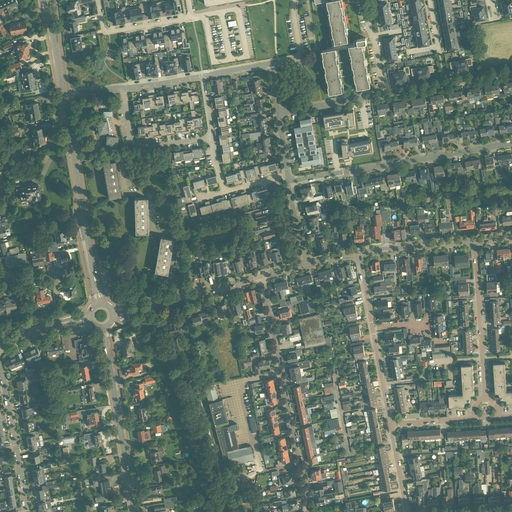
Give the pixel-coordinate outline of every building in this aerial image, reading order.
[(15,0),(8,0),(0,4),(0,11),(4,10),(6,14),(12,11),(10,8),(18,4),(15,0)] [(80,13),(78,4),(87,2),(86,0),(70,0),(71,2),(70,2),(71,5),(66,6),(67,11),(68,11),(68,13),(73,12),(74,14),(80,13)] [(172,12),(169,0),(164,1),(161,1),(162,8),(161,8),(162,8),(165,7),(165,8),(166,14),(171,13),(172,12)] [(170,0),(169,0),(172,12),(171,13),(178,12),(177,6),(176,5),(179,4),(179,5),(180,5),(178,0),(170,0)] [(314,0),(315,3),(316,3),(325,2),(324,1),(326,0),(334,44),(334,46),(327,47),(328,50),(322,51),(322,50),(322,51),(329,94),(344,91),(343,91),(336,48),(349,46),(357,88),(356,89),(370,86),(363,44),(367,43),(366,38),(357,39),(357,42),(350,43),(342,0),(314,0)] [(381,0),(382,3),(377,4),(379,9),(389,7),(387,0),(381,0)] [(511,0),(506,0),(507,1),(501,2),(502,6),(503,8),(511,6),(511,0)] [(162,8),(161,1),(157,2),(158,2),(152,3),(154,16),(160,15),(159,9),(159,8),(161,8),(162,8)] [(143,5),(143,4),(143,3),(139,3),(140,6),(134,7),(136,19),(142,18),(141,13),(141,11),(144,11),(143,5)] [(154,16),(152,3),(146,4),(143,4),(143,5),(144,11),(147,10),(147,12),(148,17),(154,16)] [(476,5),(470,6),(470,10),(471,10),(471,11),(472,15),(473,15),(484,13),(483,7),(477,8),(476,5)] [(503,11),(503,15),(509,14),(510,18),(511,17),(511,6),(503,8),(503,11)] [(125,8),(125,7),(122,7),(122,9),(116,10),(119,22),(124,21),(123,16),(123,15),(126,14),(125,8)] [(136,19),(134,7),(128,8),(128,7),(125,8),(126,14),(126,15),(127,14),(126,14),(129,13),(130,15),(130,20),(136,19)] [(119,22),(116,10),(111,11),(111,10),(107,11),(109,18),(109,17),(112,17),(112,18),(113,23),(119,22)] [(474,21),(472,21),(473,26),(480,24),(479,20),(486,19),(485,13),(484,13),(473,15),(473,16),(474,21)] [(304,16),(308,38),(313,37),(309,15),(304,16)] [(451,16),(442,18),(443,23),(455,21),(454,15),(451,16)] [(78,25),(78,23),(85,21),(84,17),(71,19),(72,22),(69,22),(70,32),(78,31),(77,26),(78,25)] [(10,26),(11,30),(11,34),(26,31),(24,22),(9,25),(10,26)] [(180,28),(175,29),(177,40),(177,42),(182,42),(183,47),(187,46),(185,32),(181,32),(180,28)] [(177,40),(175,29),(170,30),(170,34),(167,35),(169,47),(169,50),(174,49),(172,41),(177,40)] [(169,47),(167,35),(163,36),(162,31),(157,32),(159,43),(159,45),(164,44),(165,48),(169,47)] [(159,43),(157,32),(152,33),(153,37),(149,38),(151,50),(155,50),(154,44),(159,43)] [(72,35),(73,38),(71,38),(73,50),(82,49),(80,37),(77,37),(76,35),(72,35)] [(151,50),(149,38),(145,39),(144,35),(139,36),(141,46),(141,49),(146,48),(148,54),(152,53),(151,50)] [(141,46),(139,36),(134,37),(135,41),(131,41),(133,54),(137,53),(136,47),(141,46)] [(133,54),(131,41),(128,42),(127,38),(121,39),(123,48),(124,51),(124,52),(129,51),(129,54),(133,54)] [(18,52),(28,50),(28,47),(29,46),(28,43),(27,43),(27,40),(23,41),(23,44),(17,45),(17,49),(14,49),(14,50),(12,51),(12,53),(18,52)] [(447,44),(446,44),(447,50),(454,49),(454,52),(461,51),(460,45),(459,45),(459,42),(447,44)] [(28,50),(18,52),(19,59),(26,57),(26,60),(30,59),(30,57),(31,56),(31,55),(30,53),(29,52),(28,50)] [(387,55),(388,61),(394,60),(395,63),(401,61),(400,58),(398,59),(397,53),(396,53),(387,55)] [(189,62),(188,56),(182,57),(181,54),(178,55),(180,64),(183,63),(184,70),(191,68),(190,65),(190,62),(189,62)] [(160,68),(157,56),(154,57),(155,62),(150,63),(152,74),(151,74),(152,75),(158,74),(156,68),(159,67),(159,68),(160,68)] [(169,60),(169,58),(163,59),(162,59),(159,60),(161,66),(164,65),(165,72),(170,71),(171,71),(169,60)] [(179,64),(177,58),(174,58),(169,60),(171,71),(170,71),(171,72),(177,71),(175,64),(178,64),(179,64)] [(471,58),(460,60),(462,72),(465,72),(469,72),(468,66),(472,65),(471,58)] [(454,61),(450,62),(451,69),(455,68),(456,74),(460,73),(462,72),(460,60),(454,61)] [(150,63),(150,62),(144,63),(143,62),(140,63),(142,70),(142,69),(145,69),(146,75),(151,74),(152,74),(150,63)] [(140,70),(139,63),(136,64),(130,65),(131,71),(130,71),(131,74),(132,78),(138,76),(137,70),(140,69),(140,70)] [(422,68),(424,79),(427,79),(430,78),(429,73),(434,72),(433,65),(428,66),(428,67),(427,67),(422,68)] [(403,69),(398,70),(398,71),(399,71),(401,83),(407,81),(406,75),(410,74),(409,70),(409,67),(404,67),(404,69),(403,69)] [(413,68),(411,69),(412,76),(417,75),(418,81),(421,80),(421,79),(424,79),(422,68),(422,67),(413,68)] [(18,70),(5,74),(6,78),(19,74),(22,73),(23,77),(24,77),(24,80),(24,81),(33,79),(35,79),(34,71),(26,73),(26,70),(22,71),(21,68),(18,70)] [(393,71),(390,72),(391,78),(394,78),(395,84),(401,83),(399,71),(398,71),(393,72),(393,71)] [(249,81),(250,82),(253,82),(254,87),(261,86),(260,79),(257,79),(256,76),(241,78),(242,82),(249,81)] [(24,80),(22,81),(18,82),(20,93),(32,91),(31,87),(35,87),(33,79),(24,81),(24,80)] [(219,79),(210,81),(211,85),(213,85),(215,93),(223,92),(223,89),(222,89),(222,88),(221,88),(219,79)] [(251,94),(244,95),(244,98),(246,98),(252,97),(256,97),(255,94),(262,93),(261,86),(254,87),(250,87),(251,94)] [(486,96),(484,97),(485,102),(487,102),(487,99),(493,98),(492,93),(491,86),(485,87),(486,96)] [(479,88),(473,89),(474,96),(475,101),(477,101),(477,99),(481,98),(482,103),(485,102),(484,97),(481,97),(479,88)] [(181,90),(177,91),(179,104),(183,104),(183,102),(189,101),(188,91),(187,91),(181,92),(181,90)] [(191,90),(187,90),(187,91),(188,91),(189,101),(190,109),(194,109),(193,101),(199,100),(197,91),(192,92),(191,90)] [(174,93),(167,94),(169,104),(175,103),(175,105),(179,104),(177,91),(173,91),(174,93)] [(461,91),(454,92),(456,100),(457,104),(463,103),(463,106),(466,105),(465,100),(463,100),(461,91)] [(156,94),(152,95),(154,108),(158,108),(158,106),(164,105),(163,95),(156,96),(156,94)] [(148,97),(142,98),(144,108),(150,107),(150,109),(154,108),(152,95),(148,95),(148,97)] [(436,95),(430,96),(431,104),(435,103),(435,106),(438,105),(438,103),(436,95)] [(138,100),(133,101),(134,110),(140,110),(141,117),(145,117),(144,108),(142,98),(142,97),(138,98),(138,100)] [(222,97),(214,98),(215,108),(217,107),(225,106),(224,100),(223,100),(222,97)] [(425,97),(418,98),(419,106),(420,110),(421,115),(424,114),(423,108),(427,108),(425,97)] [(252,104),(246,105),(247,108),(251,107),(264,105),(263,103),(265,102),(264,99),(263,99),(263,98),(253,100),(254,101),(253,102),(253,103),(252,104)] [(407,101),(400,102),(402,115),(406,114),(405,108),(408,108),(408,107),(407,101)] [(400,102),(393,103),(395,113),(398,113),(398,115),(402,115),(400,102)] [(37,103),(25,105),(26,108),(28,108),(29,112),(39,110),(37,103)] [(388,104),(377,106),(379,116),(387,114),(386,111),(389,111),(388,104)] [(218,110),(216,110),(217,117),(225,115),(225,116),(226,115),(225,109),(227,109),(227,106),(225,106),(217,107),(218,110)] [(39,110),(29,112),(29,115),(30,115),(31,119),(40,118),(39,110)] [(194,110),(190,111),(192,119),(194,130),(193,130),(194,131),(198,130),(197,128),(203,127),(201,117),(196,117),(194,110)] [(324,116),(323,116),(325,127),(346,123),(345,120),(348,120),(349,130),(355,130),(354,110),(347,112),(324,116)] [(104,119),(96,121),(96,125),(96,127),(112,124),(112,121),(111,115),(112,115),(112,111),(104,111),(104,118),(104,119)] [(225,115),(217,117),(218,126),(220,126),(228,124),(227,118),(225,118),(225,116),(225,115)] [(266,118),(259,119),(259,116),(257,116),(250,117),(251,120),(253,120),(254,126),(257,126),(260,126),(267,125),(266,118)] [(142,126),(137,127),(139,137),(144,136),(144,139),(148,138),(148,137),(146,126),(147,126),(146,120),(145,118),(141,118),(142,126)] [(186,118),(183,119),(185,133),(189,133),(188,131),(193,130),(194,130),(192,119),(187,120),(186,118)] [(301,126),(294,127),(299,156),(301,156),(301,157),(303,165),(310,164),(313,163),(321,162),(319,152),(317,152),(316,148),(311,119),(311,118),(300,120),(301,126)] [(179,121),(174,122),(174,123),(175,133),(176,133),(181,132),(181,134),(185,133),(183,119),(179,119),(179,121)] [(503,125),(499,125),(500,133),(507,131),(505,120),(502,120),(503,125)] [(486,125),(487,128),(488,135),(495,134),(493,126),(490,127),(490,126),(490,125),(489,121),(486,122),(486,125)] [(159,122),(155,123),(158,138),(161,137),(161,135),(166,134),(165,124),(164,124),(159,124),(159,122)] [(168,122),(164,123),(164,124),(165,124),(166,134),(167,137),(171,137),(170,135),(176,134),(176,133),(175,133),(174,123),(169,124),(168,122)] [(147,126),(146,126),(148,137),(153,136),(154,138),(158,138),(155,123),(151,124),(152,126),(147,126)] [(112,124),(96,127),(97,129),(98,133),(108,132),(109,136),(107,136),(106,147),(117,148),(118,137),(115,137),(114,132),(113,128),(112,124)] [(221,128),(219,129),(220,135),(226,134),(229,134),(228,127),(227,127),(226,125),(228,125),(228,124),(220,126),(221,128)] [(469,124),(467,125),(469,138),(476,137),(474,128),(470,127),(469,124)] [(412,132),(409,133),(411,146),(418,144),(420,144),(417,125),(414,126),(416,135),(413,136),(412,132)] [(426,136),(422,137),(423,143),(430,142),(427,125),(424,125),(426,136)] [(427,125),(430,142),(437,141),(436,134),(433,135),(431,129),(428,129),(427,125)] [(465,132),(461,132),(462,139),(469,138),(467,125),(464,125),(465,132)] [(13,129),(8,130),(10,137),(20,134),(18,127),(13,129)] [(33,134),(32,134),(33,138),(45,136),(45,135),(43,136),(42,128),(33,130),(33,134)] [(450,128),(447,129),(448,131),(450,141),(457,140),(455,133),(451,134),(450,128)] [(487,128),(480,129),(481,136),(488,135),(487,128)] [(445,135),(442,136),(443,143),(450,141),(448,131),(444,131),(445,135)] [(406,136),(402,137),(404,147),(411,146),(409,133),(405,133),(406,136)] [(220,135),(218,135),(220,145),(222,144),(229,143),(228,137),(227,137),(226,134),(220,135)] [(45,136),(33,138),(34,138),(34,141),(33,142),(34,145),(46,143),(45,136)] [(388,140),(381,141),(382,148),(385,147),(385,150),(392,149),(391,142),(390,136),(387,137),(388,140)] [(262,142),(256,143),(257,146),(270,144),(269,137),(262,138),(262,142)] [(348,138),(341,139),(343,158),(350,157),(349,155),(352,155),(352,156),(373,152),(373,151),(371,141),(351,145),(351,149),(349,149),(348,138)] [(398,141),(391,142),(392,149),(399,148),(398,141)] [(222,147),(220,147),(221,153),(229,152),(230,152),(229,146),(232,146),(231,142),(229,143),(222,144),(222,147)] [(198,149),(192,150),(192,151),(193,159),(194,161),(199,160),(199,158),(202,157),(202,158),(203,158),(203,157),(205,157),(204,152),(202,152),(201,150),(198,150),(198,149)] [(22,150),(11,152),(12,158),(23,156),(22,150)] [(189,150),(183,151),(184,159),(184,160),(190,159),(190,158),(193,158),(193,159),(192,151),(189,152),(189,150)] [(174,154),(172,154),(173,163),(175,163),(175,162),(181,161),(181,159),(184,159),(183,151),(183,153),(180,153),(180,151),(174,152),(174,154)] [(229,152),(221,153),(223,163),(232,161),(231,155),(229,155),(229,152)] [(504,155),(497,156),(499,162),(502,162),(503,164),(504,170),(507,170),(504,155)] [(487,169),(494,167),(492,157),(485,158),(487,169)] [(479,159),(472,160),(473,168),(480,167),(479,159)] [(462,167),(463,173),(464,179),(467,179),(466,170),(473,168),(472,160),(465,161),(466,166),(462,167)] [(115,161),(103,163),(104,170),(116,168),(115,161)] [(265,166),(267,176),(272,175),(270,171),(276,169),(275,166),(273,161),(268,163),(268,165),(265,166)] [(458,163),(447,165),(448,171),(458,169),(458,174),(463,173),(462,167),(462,166),(459,166),(458,163)] [(264,164),(257,166),(259,174),(263,173),(264,177),(267,176),(265,166),(264,164)] [(435,172),(431,173),(432,181),(437,180),(436,177),(446,175),(445,171),(444,171),(443,165),(434,167),(435,172)] [(257,166),(250,168),(253,180),(256,179),(255,175),(259,174),(257,166)] [(20,167),(12,169),(14,178),(22,176),(20,167)] [(116,168),(104,170),(105,177),(117,175),(116,168)] [(250,168),(242,170),(245,178),(249,177),(250,180),(253,180),(250,168)] [(421,177),(419,178),(420,184),(423,184),(422,177),(426,176),(426,178),(428,178),(431,194),(432,193),(432,191),(434,191),(432,181),(431,173),(429,173),(428,168),(420,170),(421,177)] [(242,170),(235,172),(236,174),(238,184),(242,183),(241,179),(245,178),(242,170)] [(414,171),(405,172),(407,179),(413,178),(414,183),(416,182),(417,185),(420,184),(419,178),(416,178),(414,171)] [(231,173),(226,174),(228,182),(233,181),(234,185),(238,184),(236,174),(232,175),(231,173)] [(117,175),(105,177),(106,184),(119,182),(117,175)] [(205,177),(203,178),(204,181),(206,180),(207,185),(213,183),(214,187),(218,186),(215,176),(211,177),(211,175),(205,177)] [(382,176),(373,178),(375,185),(375,184),(380,183),(381,190),(384,189),(384,190),(387,189),(385,180),(383,180),(382,176)] [(370,186),(375,185),(373,178),(371,178),(371,177),(369,178),(370,178),(365,179),(365,180),(361,181),(363,188),(358,189),(359,196),(364,195),(363,194),(367,194),(368,194),(371,194),(370,186)] [(199,178),(193,180),(195,188),(200,187),(201,190),(206,189),(203,179),(199,180),(199,178)] [(119,182),(106,184),(108,191),(120,189),(119,182)] [(344,186),(345,188),(347,199),(348,199),(351,195),(351,194),(357,193),(356,186),(353,186),(352,182),(346,183),(346,186),(344,186)] [(26,187),(16,189),(17,194),(20,194),(21,200),(25,199),(25,197),(28,197),(29,200),(33,199),(34,201),(40,200),(39,198),(40,198),(40,197),(41,197),(40,194),(39,194),(38,190),(39,190),(38,184),(33,186),(32,185),(26,186),(26,187)] [(341,194),(342,200),(347,200),(347,199),(345,188),(340,189),(339,184),(335,185),(336,195),(341,194)] [(184,189),(181,189),(184,202),(191,200),(189,195),(191,194),(188,185),(184,187),(184,189)] [(331,185),(324,186),(325,192),(322,193),(324,199),(329,198),(328,196),(332,196),(331,185)] [(260,187),(255,188),(258,198),(259,200),(259,198),(262,197),(263,199),(268,197),(266,189),(261,191),(260,187)] [(254,192),(249,194),(251,202),(259,200),(258,198),(255,188),(253,189),(254,192)] [(313,197),(311,188),(301,190),(303,200),(308,199),(309,202),(318,200),(317,196),(313,197)] [(120,189),(108,191),(109,198),(121,196),(120,189)] [(245,191),(241,192),(242,196),(244,204),(251,202),(249,194),(246,195),(245,191)] [(233,198),(228,199),(231,207),(238,205),(236,198),(235,193),(232,194),(233,198)] [(235,193),(236,198),(238,205),(244,204),(242,196),(236,197),(235,193)] [(224,196),(220,197),(223,207),(224,209),(231,207),(228,199),(225,200),(224,196)] [(218,202),(212,203),(214,212),(220,210),(220,208),(223,207),(220,197),(217,198),(218,202)] [(185,203),(178,205),(179,208),(186,206),(188,214),(191,213),(191,215),(196,214),(194,205),(192,205),(191,200),(184,202),(185,203)] [(203,216),(200,216),(202,224),(207,223),(206,219),(204,219),(203,215),(212,213),(209,201),(205,202),(206,206),(200,207),(203,216)] [(321,212),(318,202),(306,205),(307,211),(310,210),(311,214),(321,212)] [(507,216),(502,216),(503,225),(511,224),(511,225),(511,224),(511,203),(506,204),(507,212),(506,213),(507,216)] [(470,220),(466,220),(467,229),(474,228),(473,220),(472,215),(474,215),(474,211),(475,210),(475,205),(470,206),(470,208),(469,208),(470,220)] [(445,208),(444,208),(446,232),(449,232),(449,233),(453,233),(452,230),(453,230),(452,222),(449,222),(449,218),(445,218),(445,217),(446,217),(445,214),(449,214),(448,208),(445,209),(445,208)] [(314,217),(309,218),(311,225),(319,223),(318,217),(321,216),(322,218),(328,217),(326,211),(321,212),(315,214),(313,214),(314,217)] [(262,214),(255,215),(256,222),(260,221),(261,224),(260,224),(260,225),(259,226),(260,228),(267,226),(266,224),(271,222),(269,215),(262,217),(262,214)] [(374,226),(370,226),(371,238),(380,237),(379,226),(382,225),(381,214),(373,215),(374,226)] [(462,216),(454,217),(455,222),(457,221),(460,221),(460,229),(467,229),(466,220),(462,221),(462,216)] [(489,219),(487,220),(488,223),(487,223),(488,230),(497,229),(496,222),(492,222),(492,221),(493,220),(490,218),(489,219)] [(356,235),(354,235),(355,242),(359,241),(359,242),(364,242),(363,234),(362,232),(363,232),(362,226),(363,226),(363,222),(360,222),(360,226),(357,227),(358,229),(356,230),(356,235)] [(434,222),(425,223),(426,233),(435,232),(434,222)] [(319,223),(311,225),(312,231),(319,230),(319,232),(325,231),(325,228),(321,229),(319,223)] [(419,223),(410,224),(411,234),(420,233),(419,223)] [(343,233),(339,234),(340,243),(347,243),(347,232),(349,232),(348,226),(345,227),(343,229),(343,233)] [(56,242),(52,242),(52,246),(62,244),(61,241),(66,240),(65,237),(66,237),(65,233),(64,230),(64,229),(64,230),(55,231),(54,231),(54,232),(56,241),(56,242)] [(264,229),(255,231),(255,234),(263,232),(264,239),(275,236),(273,229),(265,231),(264,229)] [(392,233),(390,233),(390,239),(399,239),(399,235),(400,235),(399,229),(392,230),(392,233)] [(324,238),(317,240),(320,250),(327,248),(325,240),(328,240),(326,234),(323,235),(324,238)] [(161,237),(160,244),(172,246),(173,239),(161,237)] [(4,242),(0,243),(0,254),(3,253),(4,256),(10,254),(10,251),(7,252),(6,247),(9,246),(8,242),(4,242)] [(160,244),(159,251),(171,253),(172,246),(160,244)] [(256,259),(253,249),(247,251),(248,255),(247,255),(248,259),(245,260),(247,269),(254,267),(252,260),(256,259)] [(273,249),(268,250),(269,256),(272,256),(274,262),(281,260),(280,255),(279,255),(278,251),(274,252),(273,249)] [(159,251),(157,258),(169,260),(171,253),(159,251)] [(41,252),(30,254),(31,258),(32,258),(33,265),(43,264),(43,259),(45,259),(44,253),(41,253),(41,252)] [(52,252),(45,253),(46,261),(53,260),(52,258),(59,256),(59,261),(69,259),(69,258),(70,258),(70,256),(69,256),(68,252),(61,254),(61,252),(52,254),(52,252)] [(265,252),(257,254),(260,265),(268,263),(265,252)] [(19,255),(8,256),(9,267),(20,266),(20,262),(26,262),(25,253),(19,254),(19,255)] [(441,255),(442,265),(442,269),(449,269),(448,255),(441,255)] [(239,261),(231,263),(234,272),(235,273),(238,272),(237,271),(241,270),(240,266),(243,265),(241,257),(238,258),(239,261)] [(414,273),(413,273),(413,275),(419,275),(419,272),(420,272),(420,267),(427,266),(426,261),(425,261),(425,259),(424,258),(422,258),(422,257),(415,258),(416,265),(413,265),(414,273)] [(157,258),(156,265),(168,267),(169,260),(157,258)] [(403,266),(401,266),(402,271),(406,271),(407,281),(413,280),(412,270),(409,270),(409,265),(408,258),(402,259),(403,266)] [(225,261),(219,262),(221,274),(227,273),(225,261)] [(373,265),(371,265),(371,270),(376,270),(376,271),(379,271),(379,270),(379,269),(379,261),(372,262),(373,265)] [(219,262),(213,263),(215,275),(221,274),(219,262)] [(197,264),(193,265),(194,270),(195,270),(196,276),(199,275),(199,277),(202,276),(201,266),(198,266),(197,264)] [(350,264),(344,266),(344,267),(346,274),(346,276),(349,275),(350,279),(353,278),(350,264)] [(156,265),(155,272),(167,274),(168,267),(156,265)] [(340,274),(337,275),(339,282),(344,281),(343,277),(346,276),(346,274),(344,267),(338,268),(340,274)] [(331,269),(325,271),(328,284),(331,283),(330,280),(329,277),(332,276),(334,276),(333,272),(332,272),(331,269)] [(325,271),(318,272),(320,279),(324,278),(325,281),(324,281),(327,289),(329,288),(328,284),(325,271)] [(311,274),(303,277),(306,289),(306,291),(308,299),(312,298),(311,292),(310,292),(307,282),(310,281),(310,282),(313,281),(311,274)] [(487,282),(487,288),(497,287),(497,281),(496,281),(496,274),(487,275),(487,282)] [(303,277),(296,278),(298,285),(299,286),(301,285),(303,292),(306,291),(306,289),(303,277)] [(466,280),(458,281),(459,289),(459,290),(469,289),(468,283),(466,283),(466,280)] [(287,281),(280,282),(284,295),(286,294),(289,293),(288,289),(289,289),(287,281)] [(374,288),(373,288),(374,291),(375,291),(376,295),(385,293),(385,291),(392,290),(392,286),(392,287),(391,281),(380,283),(381,286),(374,287),(374,288)] [(280,282),(274,284),(276,291),(279,290),(280,291),(282,299),(279,300),(281,305),(286,304),(286,302),(285,298),(284,295),(280,282)] [(66,288),(63,288),(64,293),(67,293),(68,297),(77,296),(75,286),(66,288)] [(345,295),(343,295),(344,299),(353,297),(352,294),(356,293),(355,286),(347,288),(347,290),(344,291),(345,295)] [(497,287),(487,288),(487,293),(489,293),(489,296),(497,296),(497,287)] [(254,289),(248,291),(250,297),(251,297),(251,300),(250,301),(251,304),(252,304),(257,302),(256,299),(254,289)] [(469,295),(469,289),(459,290),(459,289),(456,289),(456,295),(453,295),(453,299),(467,298),(467,295),(469,295)] [(43,290),(36,291),(37,298),(38,304),(50,302),(49,296),(44,297),(43,290)] [(248,291),(243,293),(244,294),(243,294),(243,296),(244,297),(247,305),(248,308),(252,307),(252,304),(251,304),(250,301),(251,300),(251,297),(250,297),(248,291)] [(428,293),(423,294),(424,303),(428,302),(428,309),(430,309),(430,310),(435,309),(436,308),(436,305),(438,305),(438,301),(435,301),(435,298),(428,298),(428,293)] [(8,297),(4,298),(4,300),(6,309),(6,313),(10,313),(10,308),(16,307),(15,298),(9,299),(8,297)] [(376,303),(376,307),(377,307),(377,309),(388,307),(387,302),(392,302),(391,297),(383,298),(383,301),(376,302),(376,303)] [(490,301),(490,307),(499,306),(499,301),(501,301),(501,297),(490,298),(490,301)] [(309,300),(307,300),(309,312),(315,311),(313,301),(312,301),(312,298),(308,299),(309,300)] [(309,312),(307,300),(301,302),(303,314),(309,312)] [(413,300),(410,301),(411,308),(414,307),(415,314),(416,314),(416,315),(420,315),(420,314),(422,314),(421,311),(421,308),(420,303),(414,304),(413,300)] [(467,300),(459,301),(459,309),(468,308),(467,303),(467,300)] [(235,304),(231,305),(233,315),(242,313),(239,301),(235,302),(235,304)] [(411,308),(410,301),(407,301),(408,305),(401,306),(401,309),(400,309),(401,314),(402,314),(402,317),(403,317),(403,318),(408,317),(408,316),(409,316),(408,311),(408,308),(411,308)] [(353,303),(345,304),(346,313),(356,311),(355,305),(353,306),(353,303)] [(280,310),(279,311),(280,318),(291,316),(290,309),(293,308),(292,304),(279,307),(280,310)] [(225,305),(217,307),(220,317),(228,315),(225,305)] [(379,315),(378,315),(378,319),(379,319),(379,320),(390,319),(389,312),(392,312),(392,309),(385,310),(385,313),(379,313),(379,315)] [(196,317),(191,318),(193,325),(202,322),(201,318),(202,317),(203,320),(211,317),(209,310),(200,312),(201,313),(196,315),(196,317)] [(322,327),(319,314),(318,310),(315,311),(309,312),(303,314),(299,315),(299,319),(302,332),(306,347),(326,343),(322,327)] [(356,311),(346,313),(348,321),(356,320),(355,317),(357,316),(356,311)] [(245,323),(244,324),(244,325),(261,321),(260,315),(255,316),(255,318),(249,319),(249,320),(246,321),(247,322),(246,322),(245,323)] [(171,322),(166,324),(167,326),(166,326),(169,336),(186,331),(185,326),(188,325),(186,319),(177,321),(178,323),(172,325),(171,322)] [(356,322),(347,324),(347,327),(349,327),(350,333),(360,331),(359,325),(357,325),(356,322)] [(253,323),(248,324),(249,331),(254,329),(255,333),(263,331),(261,325),(254,326),(253,323)] [(290,323),(281,325),(283,334),(290,332),(290,329),(291,328),(290,323)] [(360,331),(350,333),(352,341),(360,339),(359,336),(361,336),(360,331)] [(444,331),(435,332),(436,337),(437,337),(437,339),(440,338),(439,336),(444,336),(444,331)] [(390,335),(385,335),(385,342),(394,342),(393,337),(395,337),(394,333),(390,334),(390,335)] [(410,339),(408,339),(408,343),(410,342),(411,346),(416,346),(415,337),(412,338),(412,335),(408,335),(409,338),(410,338),(410,339)] [(174,341),(172,342),(174,348),(176,347),(177,351),(182,349),(179,338),(173,340),(174,341)] [(85,339),(74,340),(76,349),(80,348),(81,354),(83,354),(83,355),(91,354),(90,350),(92,350),(91,346),(90,346),(89,342),(86,343),(85,339)] [(431,339),(425,340),(426,348),(431,347),(432,353),(435,352),(435,346),(431,347),(431,339)] [(123,348),(122,349),(123,356),(128,355),(128,356),(131,356),(131,354),(130,345),(132,344),(131,340),(126,341),(127,345),(122,346),(123,348)] [(360,342),(350,344),(352,353),(354,352),(364,350),(363,345),(361,345),(360,342)] [(388,351),(387,352),(388,353),(388,354),(389,354),(399,353),(399,347),(401,346),(401,344),(393,344),(394,347),(389,348),(389,351),(388,351)] [(62,345),(46,347),(48,355),(63,353),(62,345)] [(37,348),(30,351),(34,359),(41,356),(37,348)] [(294,354),(287,355),(289,361),(298,359),(297,356),(302,355),(301,349),(293,351),(294,354)] [(364,350),(354,352),(356,361),(364,359),(363,356),(365,356),(364,350)] [(30,351),(24,354),(27,362),(28,362),(29,364),(32,363),(31,360),(34,359),(30,351)] [(397,359),(390,360),(391,366),(403,364),(402,361),(404,360),(404,359),(409,359),(408,355),(400,355),(401,358),(397,359)] [(19,356),(7,361),(10,369),(21,364),(23,368),(26,367),(23,358),(20,359),(19,356)] [(250,358),(239,360),(241,366),(241,368),(247,367),(247,365),(251,364),(250,358)] [(258,365),(254,365),(256,373),(260,372),(260,368),(262,367),(262,368),(263,367),(263,368),(264,369),(266,369),(266,368),(266,367),(269,366),(269,363),(270,363),(269,361),(268,360),(265,361),(264,359),(260,360),(261,362),(258,362),(258,365)] [(296,366),(290,368),(291,374),(301,372),(300,369),(310,367),(309,360),(295,363),(296,366)] [(504,360),(493,361),(495,393),(499,392),(499,394),(499,395),(500,396),(500,399),(503,399),(504,399),(505,399),(506,399),(507,403),(511,402),(511,391),(506,392),(504,360)] [(463,394),(448,395),(449,407),(464,406),(464,402),(465,402),(466,402),(467,401),(470,401),(470,398),(470,397),(471,395),(471,394),(474,394),(472,362),(461,363),(463,394)] [(132,368),(124,369),(126,376),(139,374),(138,368),(142,367),(141,363),(131,365),(132,368)] [(403,364),(391,366),(392,373),(400,371),(399,368),(406,367),(405,364),(403,364)] [(89,365),(78,366),(80,375),(82,375),(83,379),(89,378),(88,370),(90,369),(89,365)] [(308,377),(306,378),(306,376),(302,376),(301,372),(291,374),(293,380),(299,379),(299,383),(308,381),(308,377)] [(26,380),(17,381),(18,390),(28,388),(27,382),(36,380),(35,375),(31,376),(28,376),(25,377),(26,380)] [(154,376),(144,379),(146,385),(155,382),(154,376)] [(266,384),(263,385),(263,387),(266,386),(273,385),(272,379),(265,380),(266,384)] [(306,391),(305,385),(309,384),(308,381),(299,383),(300,386),(294,387),(295,394),(302,393),(304,392),(304,394),(307,393),(307,392),(308,392),(308,390),(306,391)] [(136,389),(134,389),(135,398),(144,397),(142,388),(144,388),(143,383),(135,384),(136,389)] [(214,384),(204,387),(208,401),(218,399),(214,384)] [(333,386),(327,388),(326,388),(324,388),(325,395),(330,394),(329,391),(333,390),(333,386)] [(92,388),(84,389),(85,398),(86,397),(87,402),(90,402),(90,400),(95,399),(94,393),(93,393),(92,388)] [(26,394),(19,395),(20,403),(28,401),(27,395),(34,394),(33,390),(26,391),(26,394)] [(276,396),(275,391),(267,392),(263,393),(264,397),(260,398),(261,400),(269,398),(276,396)] [(408,392),(395,395),(396,401),(406,399),(405,395),(409,395),(408,392)] [(302,393),(295,394),(297,401),(303,400),(306,400),(305,396),(302,397),(302,393)] [(269,401),(265,402),(266,405),(270,404),(277,402),(276,396),(269,398),(269,401)] [(223,399),(209,402),(215,428),(220,427),(229,425),(223,399)] [(428,402),(420,403),(420,411),(423,411),(429,411),(428,402)] [(345,404),(343,404),(344,411),(351,410),(350,403),(345,404)] [(28,408),(22,409),(23,417),(34,415),(33,411),(38,411),(37,407),(36,407),(35,404),(28,406),(28,408)] [(140,408),(138,408),(140,420),(148,419),(147,414),(146,415),(144,407),(146,407),(145,404),(140,405),(140,408)] [(411,404),(397,406),(398,413),(408,411),(408,407),(411,406),(411,404)] [(336,409),(326,410),(327,412),(331,412),(332,418),(338,417),(336,409)] [(87,415),(88,421),(87,422),(88,427),(99,425),(97,412),(91,413),(91,414),(87,415)] [(266,420),(263,421),(263,424),(269,422),(277,421),(275,415),(268,416),(269,419),(266,420)] [(306,415),(300,416),(301,423),(313,421),(313,418),(309,418),(307,418),(306,415)] [(31,421),(24,423),(25,430),(36,428),(35,422),(38,421),(38,417),(30,418),(31,421)] [(350,427),(347,428),(348,434),(350,434),(350,436),(355,435),(354,433),(353,433),(353,432),(356,431),(356,429),(358,429),(357,424),(356,421),(349,422),(349,423),(348,423),(349,425),(351,425),(352,428),(350,428),(350,427)] [(229,425),(220,427),(226,451),(239,448),(234,429),(238,429),(236,423),(231,425),(229,425)] [(312,426),(302,428),(304,435),(310,434),(314,433),(312,426)] [(143,429),(136,430),(138,440),(150,438),(149,429),(143,430),(143,429)] [(92,433),(83,434),(84,440),(90,439),(91,445),(97,444),(97,446),(98,446),(101,445),(101,443),(102,443),(101,439),(102,439),(101,437),(100,435),(97,435),(94,435),(94,436),(92,436),(92,433)] [(310,434),(304,435),(305,442),(314,440),(314,439),(313,437),(311,438),(310,434)] [(278,442),(273,443),(273,446),(278,445),(285,443),(284,437),(277,439),(278,442)] [(314,440),(305,442),(307,449),(316,448),(317,447),(316,441),(314,442),(314,440)] [(40,441),(36,441),(27,443),(28,450),(37,448),(36,442),(40,441)] [(239,448),(226,451),(222,452),(225,466),(254,459),(251,445),(239,448)] [(150,451),(149,452),(151,462),(160,460),(160,459),(163,458),(162,452),(164,451),(163,447),(157,448),(157,447),(149,448),(150,451)] [(511,447),(503,448),(504,453),(511,453),(511,456),(511,447)] [(316,448),(307,449),(308,457),(317,455),(317,456),(320,455),(320,454),(321,454),(320,453),(317,454),(316,448)] [(414,457),(408,458),(409,463),(419,461),(421,461),(421,459),(419,459),(418,456),(420,456),(419,454),(414,455),(414,457)] [(39,455),(30,457),(31,463),(40,462),(39,455)] [(278,463),(275,464),(276,467),(285,465),(284,462),(289,461),(288,455),(281,456),(281,459),(277,460),(278,463)] [(317,455),(308,457),(310,464),(318,462),(317,456),(317,455)] [(95,457),(89,458),(91,465),(97,464),(97,468),(99,468),(99,472),(105,471),(104,466),(106,466),(105,460),(95,462),(95,457)] [(158,470),(154,471),(155,477),(154,477),(155,480),(156,480),(156,481),(158,480),(158,481),(159,481),(159,480),(161,480),(160,473),(166,472),(164,465),(158,466),(158,470)] [(280,478),(272,480),(273,483),(277,482),(292,479),(292,475),(288,475),(288,474),(284,474),(285,476),(279,477),(280,478)] [(42,475),(33,477),(34,483),(46,481),(44,475),(42,475)] [(91,480),(83,481),(83,483),(84,483),(85,486),(84,486),(85,488),(99,486),(101,497),(95,498),(95,502),(108,500),(107,496),(111,495),(108,480),(104,481),(104,480),(105,480),(104,476),(90,478),(91,480)] [(324,497),(316,498),(318,505),(325,503),(325,501),(332,499),(333,502),(336,501),(336,499),(340,498),(339,495),(340,495),(340,498),(344,497),(343,496),(344,496),(341,481),(341,479),(334,480),(336,492),(332,493),(333,495),(327,496),(324,497)] [(42,489),(36,490),(37,498),(45,496),(47,496),(46,491),(54,489),(53,488),(54,487),(61,486),(61,483),(53,484),(46,486),(42,486),(42,489)] [(315,489),(314,489),(315,491),(316,491),(316,492),(317,495),(324,494),(323,491),(324,491),(324,487),(327,487),(327,484),(323,484),(323,483),(314,485),(315,489)] [(147,494),(146,495),(146,497),(147,497),(148,498),(148,500),(152,499),(152,497),(154,497),(154,498),(157,498),(157,496),(156,491),(160,490),(160,487),(156,487),(146,489),(147,494)] [(439,487),(432,488),(432,489),(433,507),(436,507),(436,508),(437,508),(438,507),(438,500),(436,500),(435,495),(436,494),(440,494),(439,487)] [(5,493),(0,493),(1,496),(14,493),(13,488),(6,489),(7,492),(4,492),(5,493)] [(245,492),(237,494),(239,502),(246,501),(245,492)] [(381,501),(380,501),(381,507),(384,506),(394,504),(392,499),(391,499),(390,496),(380,498),(381,501)] [(15,499),(8,500),(4,501),(5,504),(9,503),(9,507),(10,507),(10,508),(11,509),(13,508),(14,508),(14,506),(16,506),(15,499)] [(45,501),(38,502),(39,510),(51,508),(50,502),(47,503),(46,503),(45,501)] [(165,507),(153,509),(153,511),(166,511),(166,508),(174,507),(173,502),(164,503),(165,507)]
